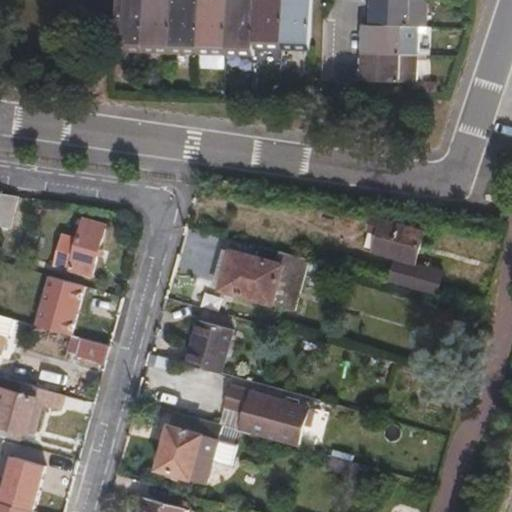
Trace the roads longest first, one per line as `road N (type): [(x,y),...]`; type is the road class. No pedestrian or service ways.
road 1 (residential): [(0,119),(458,180),(511,17)]
road 2 (residential): [(86,511),(165,227),(155,196),(0,172)]
